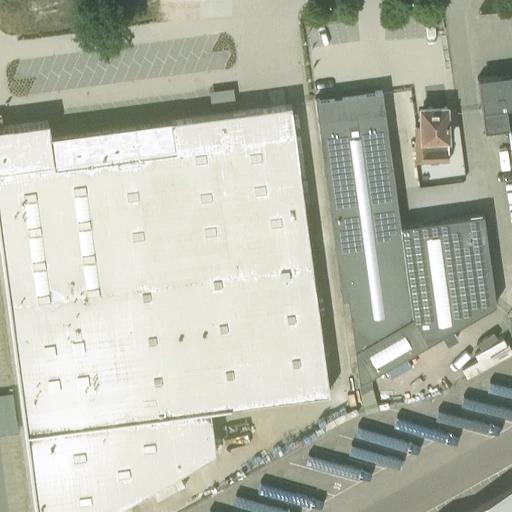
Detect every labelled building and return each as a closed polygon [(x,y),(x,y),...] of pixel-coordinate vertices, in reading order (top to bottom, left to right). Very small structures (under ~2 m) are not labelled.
[(511,73),(476,78),(483,130),(507,127),(511,161),(511,73)] [(381,90),(315,99),(314,99),(341,299),(347,298),(360,394),(369,389),(371,388),(369,376),(492,305),(481,214),(397,224),(381,90)] [(0,249),(34,511),(108,511),(215,451),(209,408),(328,392),(290,103),(170,119),(168,119),(169,122),(134,127),(50,138),(48,120),(2,127),(1,121),(0,120),(0,249)] [(414,123),(415,162),(447,160),(445,107),(419,107),(420,123),(414,123)] [(427,170),(417,172),(419,185),(429,183),(427,170)] [(511,347),(505,335),(483,347),(479,340),(470,345),(478,359),(463,367),(468,377),(511,352),(511,347)] [(12,393),(0,394),(0,433),(9,433),(17,432),(12,393)] [(511,511),(511,487),(467,511),(511,511)]
